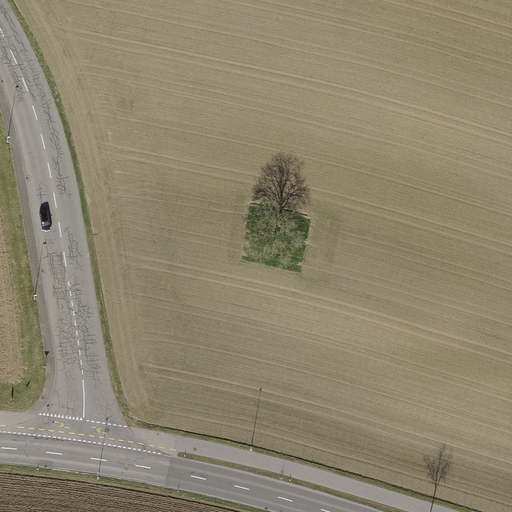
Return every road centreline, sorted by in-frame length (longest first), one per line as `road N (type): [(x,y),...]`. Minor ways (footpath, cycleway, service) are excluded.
road 1 (residential): [(0,25),(51,169),(84,372),(79,456)]
road 2 (tertiary): [(333,511),(79,456)]
